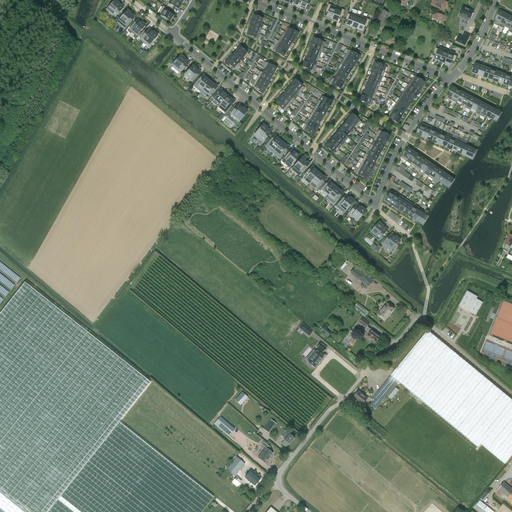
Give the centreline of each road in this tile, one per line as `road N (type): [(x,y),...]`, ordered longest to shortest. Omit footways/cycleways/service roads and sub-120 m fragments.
road 1 (unclassified): [(308,511),(281,489),(280,472),(364,369),(416,321),(511,394)]
road 2 (residential): [(253,0),(451,77)]
road 3 (residential): [(213,69),(376,205)]
